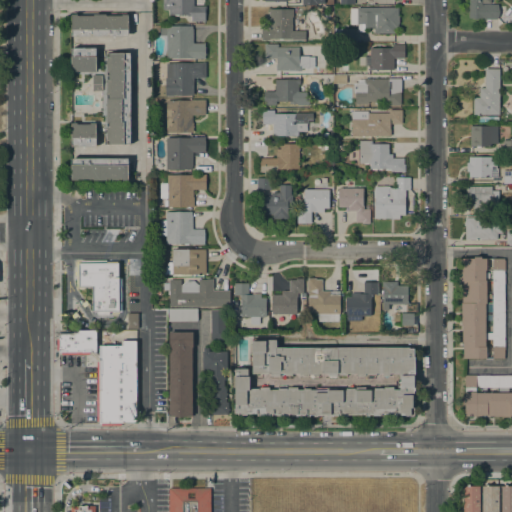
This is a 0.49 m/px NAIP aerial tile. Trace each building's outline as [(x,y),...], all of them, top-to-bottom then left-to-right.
[(193,0),(193,6),(205,6),(205,14),(204,14),(204,21),(191,21),(191,16),(186,16),(186,15),(169,15),(169,9),(162,9),(162,0),(193,0)] [(468,5),(468,0),(481,0),(481,4),(496,4),(497,7),(498,12),(498,17),(496,20),(481,20),(481,18),(468,18),(468,5)] [(397,15),(399,15),(399,24),(397,24),(397,33),(374,33),(374,27),(363,27),(363,24),(356,24),(356,23),(349,23),(349,8),(356,8),(356,7),(398,7),(397,15)] [(292,9),(292,16),(291,16),(291,31),(305,31),(305,39),(291,39),(291,38),(269,38),(269,39),(261,39),(261,36),(261,25),(268,25),(268,9),(292,9)] [(77,14),(77,15),(93,15),(93,14),(105,14),(105,15),(121,15),(121,14),(127,14),(127,36),(71,36),(70,14),(77,14)] [(166,35),(160,35),(160,26),(192,26),(192,29),(192,43),(204,43),(204,47),(206,47),(206,55),(204,55),(204,58),(189,58),(166,58),(166,35)] [(353,41),(333,41),(333,28),(354,28),(353,41)] [(275,70),(275,64),(276,64),(276,58),(264,58),(264,44),(277,44),(277,47),(298,47),(298,56),(308,56),(308,68),(301,68),(301,70),(275,70)] [(392,47),(392,44),(404,44),(404,58),(393,58),(393,69),(371,69),(371,70),(368,70),(368,65),(365,65),(365,56),(369,56),(369,48),(392,47)] [(95,48),(95,71),(70,71),(70,48),(95,48)] [(130,144),(106,144),(106,126),(108,126),(108,122),(106,122),(106,116),(107,116),(107,104),(106,104),(106,98),(108,98),(108,94),(106,94),(106,80),(108,80),(108,72),(106,72),(106,57),(108,57),(108,53),(130,52),(130,144)] [(165,78),(166,78),(166,63),(202,63),(202,62),(205,62),(205,77),(193,77),(193,95),(173,95),(173,96),(165,96),(165,78)] [(498,114),(472,114),(473,97),(479,97),(479,88),(484,88),(484,69),(499,69),(498,114)] [(102,90),(92,90),(92,74),(102,74),(102,90)] [(354,82),(354,76),(365,76),(365,78),(400,78),(400,94),(387,94),(388,101),(367,101),(367,103),(355,103),(355,93),(353,93),(353,82),(354,82)] [(299,79),(299,84),(298,84),(298,91),(306,92),(306,96),(309,96),(309,105),(296,105),(296,103),(288,103),(288,101),(275,101),(275,105),(263,105),(263,91),(274,91),(274,79),(299,79)] [(190,100),(190,99),(205,99),(205,115),(192,115),(192,123),(193,123),(193,132),(166,132),(166,100),(190,100)] [(402,124),(390,124),(390,136),(351,136),(351,111),(367,111),(367,112),(388,113),(388,109),(402,109),(402,111),(402,124)] [(274,110),(274,113),(295,113),(307,113),(307,114),(309,114),(309,122),(306,122),(306,131),(297,131),(297,135),(280,135),(280,136),(272,136),(272,124),(262,124),(262,110),(274,110)] [(71,147),(71,123),(76,123),(76,124),(90,124),(90,123),(95,123),(96,146),(71,147)] [(497,126),(497,143),(490,143),(490,146),(470,146),(469,126),(497,126)] [(190,137),(204,137),(204,152),(192,152),(192,169),(165,169),(165,137),(190,137)] [(511,140),(511,152),(503,153),(503,140),(511,140)] [(359,141),(371,141),(372,143),(388,143),(388,154),(392,154),(392,158),(403,158),(403,164),(405,164),(405,172),(390,172),(390,169),(387,169),(387,168),(381,168),(381,170),(379,170),(379,168),(376,168),(376,170),(371,170),(371,168),(369,168),(369,163),(368,163),(368,164),(363,164),(363,163),(359,163),(359,141)] [(298,145),(300,145),(300,148),(298,148),(298,169),(280,169),(277,169),(277,172),(257,172),(257,158),(276,158),(276,149),(280,149),(280,144),(298,144),(298,145)] [(468,157),(490,157),(490,161),(496,161),(496,168),(497,168),(497,177),(468,177),(468,172),(466,172),(466,162),(468,162),(468,157)] [(127,164),(128,180),(121,180),(121,178),(106,178),(106,180),(93,180),(93,179),(78,179),(78,180),(70,180),(70,165),(127,164)] [(511,171),(511,183),(503,183),(503,171),(511,171)] [(160,198),(160,183),(167,183),(167,175),(190,174),(205,174),(205,189),(192,189),(192,197),(193,197),(193,206),(189,207),(189,208),(187,208),(187,206),(167,207),(167,206),(163,206),(163,200),(167,200),(167,198),(160,198)] [(270,178),(270,189),(257,189),(257,178),(270,178)] [(374,202),(374,186),(389,186),(389,189),(394,189),(395,178),(409,178),(409,189),(404,189),(404,211),(405,211),(405,215),(400,215),(400,214),(399,214),(398,218),(390,218),(384,218),(384,219),(382,219),(382,218),(379,217),(379,219),(376,219),(376,217),(374,217),(374,202)] [(262,196),(271,196),(271,193),(279,192),(279,185),(290,184),(290,195),(292,195),(292,203),(287,203),(287,217),(272,217),(272,215),(262,215),(262,196)] [(370,209),(369,224),(362,224),(362,222),(355,222),(355,211),(348,211),(348,207),(337,207),(337,198),(336,198),(336,195),(337,195),(337,194),(336,194),(336,191),(337,191),(337,188),(339,188),(339,186),(343,186),(343,188),(362,188),(362,206),(363,206),(363,209),(370,209)] [(491,186),(491,191),(498,191),(498,204),(492,204),(492,213),(473,213),(473,200),(466,200),(466,187),(491,186)] [(328,189),(328,208),(323,208),(323,212),(314,212),(311,212),(310,223),(297,223),(297,208),(303,208),(303,189),(328,189)] [(165,243),(165,236),(159,236),(159,220),(165,220),(165,212),(191,211),(191,215),(192,215),(192,229),(204,229),(204,233),(205,233),(205,240),(204,240),(204,244),(190,244),(190,243),(188,243),(188,244),(184,244),(184,243),(165,243)] [(465,217),(501,217),(501,233),(497,233),(497,239),(464,239),(464,226),(464,225),(463,222),(465,221),(465,217)] [(168,262),(172,262),(172,249),(205,249),(205,274),(163,274),(168,262)] [(463,342),(462,342),(462,325),(461,325),(461,303),(461,291),(462,291),(462,281),(461,281),(460,269),(461,269),(461,258),(473,258),(473,257),(481,257),(481,258),(486,258),(486,259),(492,259),(492,258),(504,258),(504,349),(504,358),(492,358),(492,339),(485,339),(485,346),(486,346),(486,358),(463,358),(463,342)] [(117,262),(117,278),(118,278),(118,310),(92,311),(92,287),(78,287),(78,262),(117,262)] [(322,291),(329,291),(329,295),(339,295),(339,314),(339,321),(317,321),(317,314),(308,314),(308,277),(315,277),(315,279),(322,279),(322,283),(322,291)] [(169,306),(169,279),(181,279),(181,285),(186,280),(193,280),(198,285),(198,279),(206,279),(212,279),(212,290),(229,290),(229,306),(169,306)] [(272,295),(281,295),(281,291),(289,291),(289,279),(303,279),(303,293),(297,293),(297,297),(296,297),(296,314),(271,314),(272,295)] [(388,304),(388,310),(382,310),(382,286),(382,281),(397,281),(397,285),(407,285),(407,304),(388,304)] [(345,297),(351,297),(351,293),(359,293),(363,293),(363,282),(377,282),(377,294),(371,294),(371,299),(370,299),(370,316),(361,316),(361,320),(345,320),(345,297)] [(259,317),(259,324),(250,324),(250,317),(240,317),(240,295),(234,295),(234,283),(248,283),(248,293),(260,294),(260,298),(265,298),(265,317),(259,317)] [(166,320),(166,309),(196,308),(196,320),(166,320)] [(224,339),(210,339),(210,309),(224,309),(224,339)] [(138,328),(127,328),(127,313),(138,312),(138,328)] [(413,313),(413,325),(401,325),(401,313),(413,313)] [(72,332),(72,331),(97,331),(97,352),(90,352),(90,355),(62,355),(62,352),(60,352),(60,349),(57,349),(57,339),(60,339),(60,332),(72,332)] [(192,332),(192,347),(191,347),(192,416),(169,416),(169,332),(192,332)] [(120,422),(100,422),(100,419),(98,419),(98,417),(96,417),(96,358),(98,358),(98,342),(120,342),(120,337),(135,337),(136,419),(120,419),(120,420),(120,422)] [(274,418),(274,415),(273,415),(257,416),(257,414),(247,414),(247,415),(242,415),(242,416),(238,416),(238,413),(235,413),(234,369),(252,369),(252,341),(265,341),(265,340),(276,340),(276,347),(278,347),(278,418),(274,418)] [(278,347),(409,347),(409,348),(414,348),(414,357),(414,376),(413,376),(413,395),(415,395),(415,408),(413,408),(413,415),(413,417),(407,417),(407,416),(405,416),(405,415),(397,415),(397,416),(393,416),(393,415),(382,415),(382,414),(381,414),(381,415),(373,415),(369,415),(369,416),(365,416),(365,415),(364,415),(364,417),(356,417),(356,415),(355,415),(355,417),(348,417),(348,416),(344,416),(344,415),(338,415),(338,417),(331,417),(331,415),(317,415),(317,416),(313,416),(313,415),(310,415),(310,416),(306,416),(306,415),(298,415),(298,417),(290,417),(290,414),(289,414),(289,416),(287,416),(280,416),(280,415),(279,415),(279,418),(278,418),(278,347)] [(226,370),(223,370),(223,387),(226,387),(226,402),(228,402),(227,414),(212,414),(212,399),(210,399),(210,384),(207,384),(207,370),(205,370),(205,369),(202,369),(202,351),(227,351),(226,370)] [(511,417),(503,417),(503,416),(486,416),(486,415),(482,415),(482,416),(464,416),(464,404),(462,404),(462,397),(464,397),(464,375),(511,375),(511,417)] [(479,511),(463,511),(463,486),(479,486),(479,511)] [(498,511),(481,511),(481,486),(498,486),(498,511)] [(511,511),(501,511),(501,486),(511,486),(511,511)] [(210,511),(168,511),(168,488),(210,488),(210,511)]
